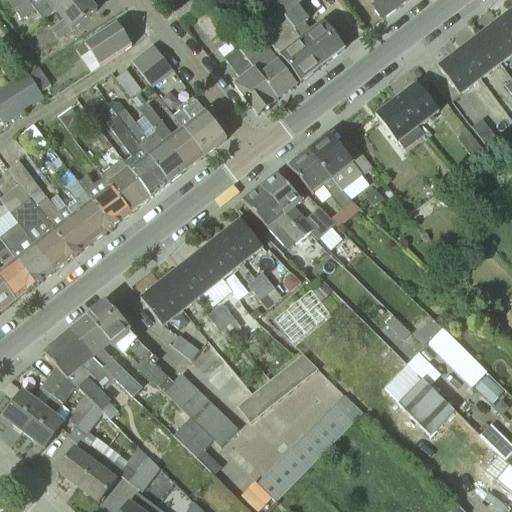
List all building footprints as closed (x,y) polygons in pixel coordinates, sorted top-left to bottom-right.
[(12,0),(7,4),(14,13),(30,0),(12,0)] [(71,0),(30,0),(14,13),(21,23),(34,12),(43,23),(55,13),(71,0)] [(96,13),(86,0),(71,0),(55,13),(63,23),(51,33),(57,42),(69,33),(70,34),(96,13)] [(181,3),(178,0),(162,0),(171,11),(180,3),(181,3)] [(314,29),(308,22),(309,16),(297,0),(269,0),(279,13),(322,67),(343,49),(323,22),(314,29)] [(363,0),(382,24),(408,3),(405,0),(363,0)] [(511,12),(498,23),(511,40),(511,12)] [(257,31),(266,43),(278,58),(299,85),(322,67),(279,13),(257,31)] [(511,60),(511,40),(498,23),(478,39),(501,69),(511,60)] [(131,48),(116,26),(82,49),(75,53),(80,60),(89,55),(99,70),(131,48)] [(233,27),(225,33),(240,53),(277,102),(296,87),(277,63),(276,64),(268,51),(261,57),(251,45),(248,47),(233,27)] [(240,53),(225,33),(224,34),(230,43),(221,50),(227,57),(223,61),(240,83),(234,88),(257,118),(277,102),(240,53)] [(478,39),(458,55),(481,84),(501,69),(478,39)] [(153,48),(135,63),(132,66),(151,91),(158,86),(173,73),(153,48)] [(460,100),(481,84),(458,55),(437,71),(460,100)] [(26,79),(39,96),(50,89),(39,71),(26,79)] [(141,93),(126,73),(115,81),(130,101),(141,93)] [(39,96),(26,79),(24,76),(3,90),(23,115),(44,102),(39,96)] [(397,101),(419,130),(439,114),(417,85),(397,101)] [(0,123),(3,128),(23,115),(3,90),(0,91),(0,123)] [(133,102),(138,109),(145,104),(140,97),(133,102)] [(419,130),(397,101),(376,117),(398,146),(419,130)] [(203,159),(226,141),(204,114),(196,102),(179,114),(178,112),(172,117),(182,131),(203,159)] [(112,105),(109,107),(117,119),(125,113),(121,107),(112,105)] [(186,173),(203,159),(182,131),(173,139),(162,125),(148,107),(140,114),(155,135),(186,173)] [(86,131),(70,111),(58,121),(73,141),(86,131)] [(121,124),(168,186),(186,173),(155,135),(147,141),(125,113),(117,119),(121,124)] [(487,150),(498,143),(482,123),(472,130),(487,150)] [(168,186),(121,124),(109,132),(131,160),(124,165),(150,200),(168,186)] [(44,144),(35,131),(33,129),(22,136),(34,152),(44,144)] [(472,163),(483,154),(467,134),(456,142),(472,163)] [(316,148),(308,154),(333,181),(342,194),(355,184),(372,171),(363,159),(346,140),(338,147),(329,137),(325,141),(320,138),(315,143),(316,148)] [(333,181),(308,154),(300,160),(295,158),(290,163),(289,168),(286,170),(312,198),(323,189),(341,213),(351,205),(342,194),(333,181)] [(103,180),(102,180),(102,181),(130,216),(150,200),(124,165),(121,162),(101,178),(103,180)] [(66,209),(56,197),(48,203),(18,164),(7,173),(29,202),(73,259),(93,244),(66,209)] [(112,230),(77,185),(68,173),(57,181),(74,203),(66,209),(93,244),(112,230)] [(304,204),(278,177),(261,190),(306,240),(311,235),(319,242),(335,227),(319,210),(306,222),(295,210),(304,204)] [(452,185),(445,177),(429,189),(436,197),(452,185)] [(86,178),(77,185),(112,230),(130,216),(102,181),(94,187),(86,178)] [(306,240),(261,190),(242,205),(268,232),(282,248),(292,241),(296,247),(306,240)] [(388,192),(383,195),(388,202),(392,199),(388,192)] [(443,206),(436,197),(409,217),(416,227),(443,206)] [(73,259),(29,202),(10,215),(18,227),(54,275),(73,259)] [(220,238),(243,267),(263,251),(240,222),(220,238)] [(0,240),(0,242),(35,289),(54,275),(18,227),(0,240)] [(200,254),(223,283),(243,267),(220,238),(200,254)] [(0,274),(0,281),(16,303),(35,289),(0,242),(0,264),(5,271),(0,274)] [(223,283),(200,254),(180,270),(203,299),(223,283)] [(203,299),(180,270),(160,286),(183,315),(203,299)] [(255,282),(267,298),(274,292),(262,276),(255,282)] [(292,294),(300,287),(293,278),(288,283),(288,289),(292,294)] [(0,316),(16,303),(0,281),(0,316)] [(255,282),(246,288),(259,304),(267,298),(255,282)] [(330,295),(320,285),(310,296),(321,305),(330,295)] [(183,315),(160,286),(140,302),(163,331),(183,315)] [(158,363),(141,347),(128,335),(131,332),(107,303),(88,318),(112,348),(113,347),(138,370),(163,395),(190,421),(213,444),(221,451),(238,432),(181,377),(172,385),(154,367),(158,363)] [(235,323),(222,307),(214,313),(227,330),(235,323)] [(511,311),(501,323),(511,333),(511,311)] [(214,313),(207,320),(219,336),(227,330),(214,313)] [(103,354),(112,348),(88,318),(69,334),(93,362),(93,363),(119,387),(133,400),(141,391),(122,372),(103,354)] [(385,327),(403,344),(411,336),(393,319),(385,327)] [(427,347),(433,341),(424,331),(415,340),(424,349),(427,347)] [(427,347),(471,391),(485,375),(442,332),(433,341),(427,347)] [(43,356),(56,371),(67,383),(69,382),(76,388),(85,397),(94,406),(103,415),(110,422),(118,415),(110,407),(110,405),(92,386),(96,382),(83,371),(93,363),(93,362),(69,334),(43,356)] [(171,349),(191,365),(199,354),(179,338),(171,349)] [(309,381),(319,373),(304,359),(296,365),(309,381)] [(407,367),(423,382),(429,376),(414,361),(407,367)] [(286,373),(299,389),(309,381),(296,365),(286,373)] [(69,397),(76,388),(69,382),(67,383),(56,371),(33,400),(22,392),(2,420),(23,436),(59,389),(69,397)] [(276,380),(289,397),(299,389),(286,373),(276,380)] [(503,394),(485,379),(475,391),(492,406),(503,394)] [(266,388),(279,404),(289,397),(276,380),(266,388)] [(423,382),(406,399),(398,408),(430,439),(455,414),(423,382)] [(256,395),(270,412),(279,404),(266,388),(256,395)] [(54,416),(69,397),(59,389),(23,436),(43,451),(65,424),(54,416)] [(246,402),(260,420),(270,412),(256,395),(246,402)] [(76,430),(94,406),(85,397),(66,422),(76,430)] [(364,417),(345,399),(336,408),(356,426),(364,417)] [(246,402),(236,410),(251,427),(260,420),(246,402)] [(67,441),(77,448),(57,474),(78,490),(103,457),(91,448),(95,442),(88,436),(103,415),(94,406),(76,430),(67,441)] [(328,416),(347,435),(356,426),(336,408),(328,416)] [(319,425),(338,444),(347,435),(328,416),(319,425)] [(213,444),(190,421),(173,438),(197,461),(213,444)] [(310,434),(330,453),(338,444),(319,425),(310,434)] [(302,443),(321,462),(330,453),(310,434),(302,443)] [(293,452),(312,471),(321,462),(302,443),(293,452)] [(114,466),(103,457),(78,490),(98,505),(119,478),(128,486),(147,461),(137,451),(122,471),(114,466)] [(284,461),(304,480),(312,471),(293,452),(284,461)] [(159,472),(147,461),(128,486),(142,496),(159,472)] [(276,470),(295,488),(304,480),(284,461),(276,470)] [(511,471),(508,467),(495,483),(511,497),(511,471)] [(267,479),(286,497),(295,488),(276,470),(267,479)] [(267,479),(258,487),(278,506),(286,497),(267,479)] [(137,511),(145,503),(136,496),(128,507),(126,505),(121,511),(137,511)]
